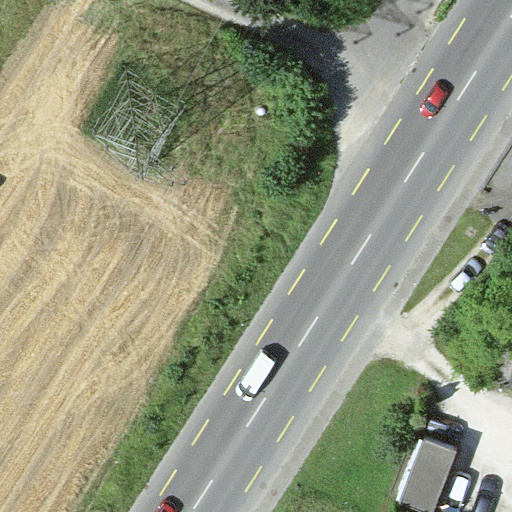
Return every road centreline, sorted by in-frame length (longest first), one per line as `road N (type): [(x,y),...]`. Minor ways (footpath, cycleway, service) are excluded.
road 1 (primary): [(183,511),(511,5)]
road 2 (track): [(211,0),(438,114)]
